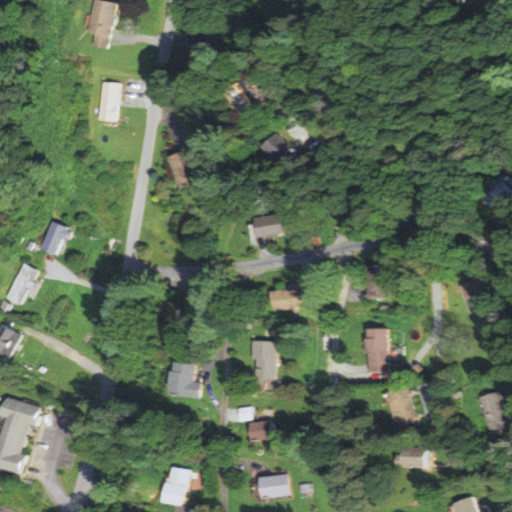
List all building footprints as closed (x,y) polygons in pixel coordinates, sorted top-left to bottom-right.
[(97,0),(91,31),(100,33),(97,45),(111,47),(118,3),(97,0)] [(191,36),(192,72),(208,71),(207,36),(191,36)] [(308,45),(315,53),(323,47),(316,39),(308,45)] [(254,110),(238,81),(221,91),(236,120),(254,110)] [(319,96),(335,112),(350,97),(334,81),(319,96)] [(104,83),(101,119),(119,120),(122,85),(104,83)] [(235,91),(252,118),(264,110),(247,83),(235,91)] [(250,149),(270,169),(285,154),(265,134),(250,149)] [(271,147),(290,164),(300,152),(281,135),(271,147)] [(174,158),(185,187),(205,180),(193,150),(174,158)] [(490,197),(509,180),(511,183),(511,203),(503,212),(490,197)] [(339,196),(369,191),(372,211),(342,216),(339,196)] [(260,219),(300,211),(303,229),(263,237),(260,219)] [(55,222),(46,248),(60,253),(70,227),(55,222)] [(26,264),(10,296),(24,303),(40,271),(26,264)] [(373,266),(390,265),(391,298),(373,298),(373,266)] [(466,285),(484,278),(486,282),(495,278),(501,294),(493,297),(496,305),(476,312),(466,285)] [(275,292),(278,310),(315,304),(312,286),(275,292)] [(190,295),(183,327),(204,332),(211,300),(190,295)] [(5,326),(0,335),(0,349),(14,356),(25,336),(5,326)] [(374,329),(391,329),(391,370),(374,371),(373,353),(370,353),(369,339),(374,339),(374,329)] [(258,341),(257,358),(261,358),(260,379),(279,379),(280,342),(258,341)] [(182,364),(178,393),(204,396),(206,383),(198,381),(200,366),(182,364)] [(393,393),(403,428),(421,423),(412,388),(393,393)] [(485,398),(501,392),(511,422),(511,431),(499,436),(485,398)] [(11,397),(44,407),(42,415),(43,415),(40,426),(34,424),(26,453),(32,455),(28,465),(27,465),(25,473),(0,465),(0,445),(2,446),(10,417),(3,415),(7,403),(8,404),(11,397)] [(255,424),(257,440),(279,438),(277,422),(255,424)] [(403,456),(402,465),(429,466),(430,448),(409,447),(408,457),(403,456)] [(175,468),(169,500),(187,503),(193,471),(175,468)] [(264,479),(266,497),(291,494),(288,476),(264,479)] [(458,504),(461,511),(479,511),(474,498),(458,504)]
